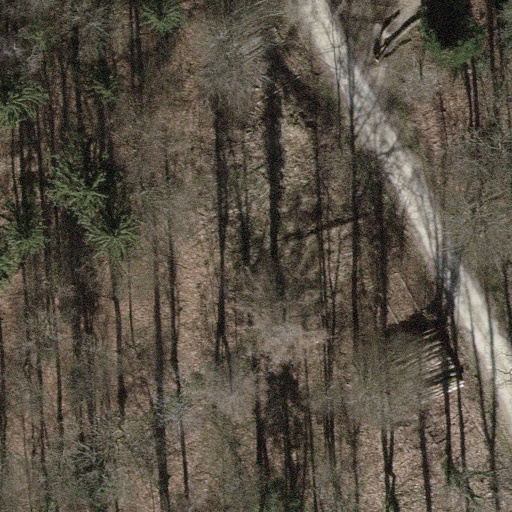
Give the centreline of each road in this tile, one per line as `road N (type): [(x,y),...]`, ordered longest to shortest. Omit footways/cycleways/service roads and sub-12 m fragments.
road 1 (track): [(304,0),(511,394)]
road 2 (track): [(419,0),(380,145)]
